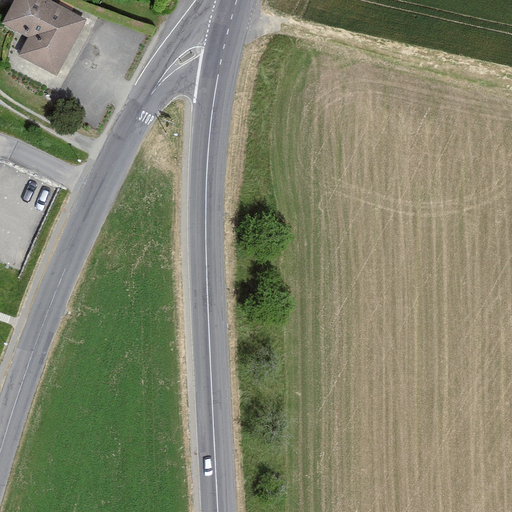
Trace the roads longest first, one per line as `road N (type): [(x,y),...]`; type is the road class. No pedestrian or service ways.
road 1 (tertiary): [(225,46),(181,55),(134,122),(41,320),(0,454)]
road 2 (secondary): [(225,46),(207,142),(205,294),(217,511)]
